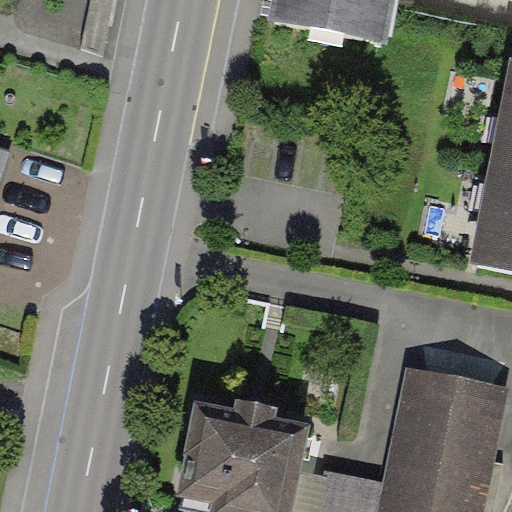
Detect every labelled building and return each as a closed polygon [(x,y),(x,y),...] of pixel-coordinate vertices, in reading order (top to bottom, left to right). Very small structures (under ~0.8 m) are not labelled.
[(278,0),(273,25),(387,47),(396,0),(278,0)] [(511,74),(504,73),(468,276),(511,283),(511,74)] [(0,210),(18,151),(0,145),(0,210)] [(487,511),(511,388),(511,386),(408,366),(379,511),(487,511)] [(196,390),(174,511),(292,511),(310,410),(196,390)]
